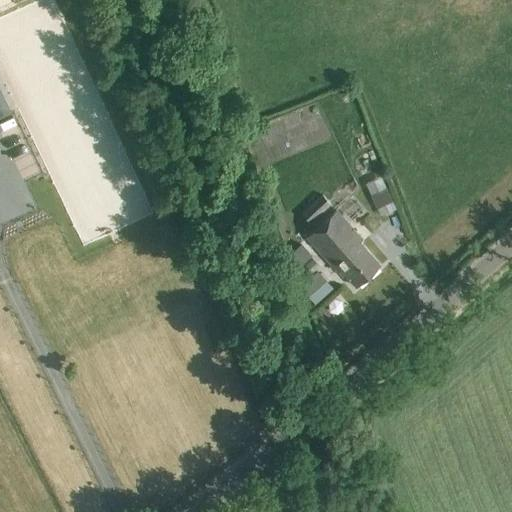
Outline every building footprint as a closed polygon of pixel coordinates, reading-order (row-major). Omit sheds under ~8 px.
[(0,117),(10,113),(0,92),(0,117)] [(369,196),(375,209),(389,203),(383,189),(369,196)] [(299,214),(308,224),(329,206),(319,196),(299,214)] [(335,209),(305,236),(337,273),(341,270),(355,287),(380,265),(360,243),(363,241),(335,209)] [(317,271),(299,286),(314,304),(332,288),(317,271)] [(326,314),(338,307),(332,295),(319,302),(326,314)]
